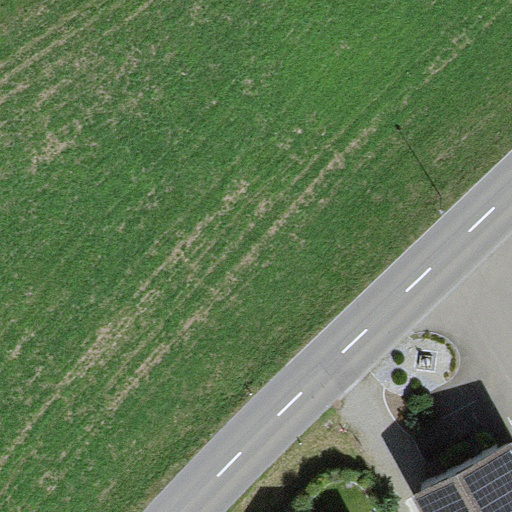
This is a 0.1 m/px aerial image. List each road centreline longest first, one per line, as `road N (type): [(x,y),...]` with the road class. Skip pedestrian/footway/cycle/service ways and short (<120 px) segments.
road 1 (tertiary): [(200,511),(511,203)]
road 2 (unknown): [(331,376),(404,511)]
